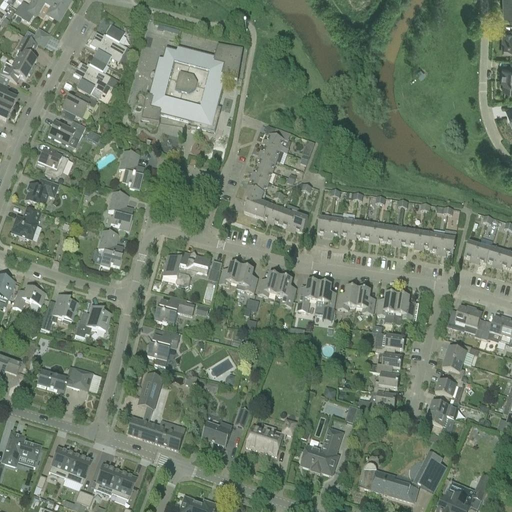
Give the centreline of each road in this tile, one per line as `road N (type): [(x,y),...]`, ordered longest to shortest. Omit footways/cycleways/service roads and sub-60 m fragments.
road 1 (residential): [(201,240),(285,261),(446,281)]
road 2 (residential): [(87,0),(0,192)]
road 3 (residential): [(483,0),(486,119),(511,160)]
road 4 (residential): [(201,240),(220,189),(172,176),(160,184),(149,227)]
road 5 (residential): [(129,297),(96,436)]
road 6 (residential): [(178,466),(311,511)]
road 7 (residential): [(446,281),(411,412)]
road 8 (residential): [(0,256),(129,297)]
